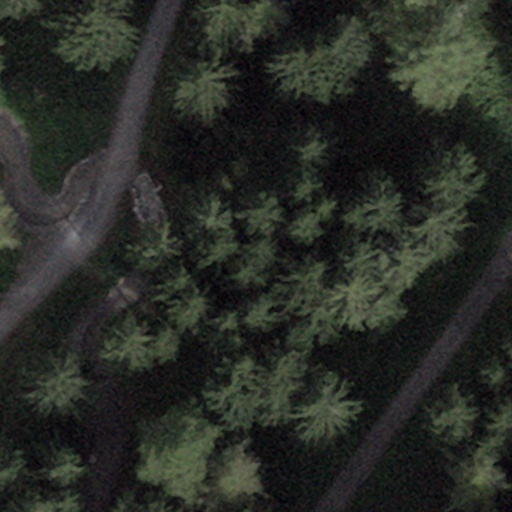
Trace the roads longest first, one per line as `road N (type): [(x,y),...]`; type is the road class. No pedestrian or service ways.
road 1 (track): [(317,511),(511,248)]
road 2 (track): [(93,211),(0,330)]
road 3 (track): [(170,0),(162,55),(128,133)]
